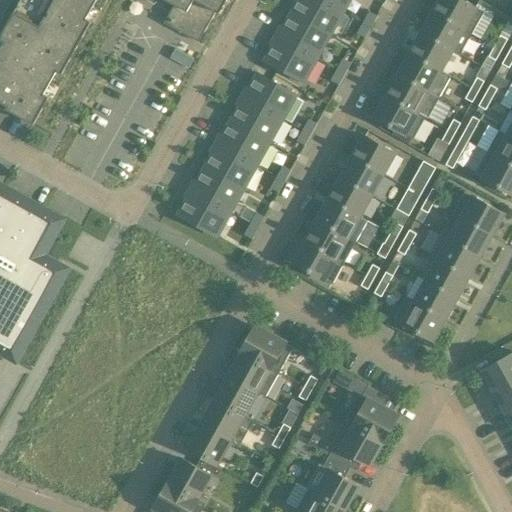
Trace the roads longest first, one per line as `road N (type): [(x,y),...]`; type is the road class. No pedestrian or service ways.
road 1 (residential): [(409,0),(253,286)]
road 2 (residential): [(253,286),(124,511)]
road 3 (residential): [(0,439),(127,215)]
road 4 (residential): [(248,0),(127,215)]
road 5 (residential): [(436,387),(253,286)]
road 6 (residential): [(436,387),(511,251)]
road 7 (residential): [(127,215),(0,144)]
road 8 (residential): [(506,511),(436,387)]
road 9 (residential): [(369,511),(436,387)]
